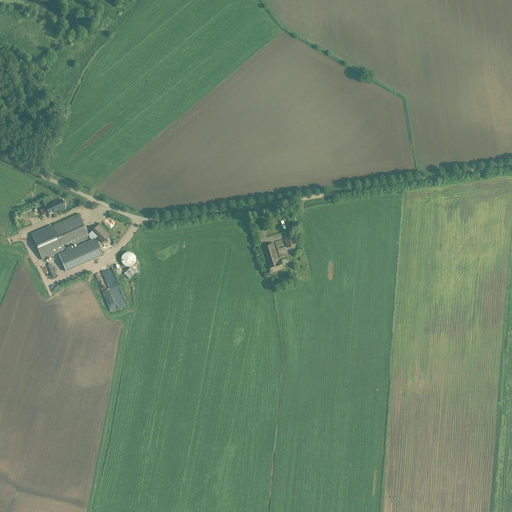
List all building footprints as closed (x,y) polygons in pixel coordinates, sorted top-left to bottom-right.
[(65,207),(61,199),(51,204),(51,205),(46,207),(48,213),(54,211),(54,212),(65,207)] [(113,227),(118,221),(112,214),(106,220),(113,227)] [(66,251),(68,251),(67,250),(68,250),(67,248),(90,238),(88,234),(80,215),(52,227),(52,226),(31,235),(42,260),(54,255),(53,254),(65,249),(66,251)] [(99,224),(91,231),(102,242),(109,235),(99,224)] [(285,230),(274,234),(275,239),(286,235),(285,230)] [(119,232),(110,240),(114,245),(123,237),(119,232)] [(294,236),(285,239),(287,239),(288,242),(286,242),(288,248),(297,245),(294,236)] [(92,240),(68,251),(66,251),(59,255),(66,271),(103,255),(96,238),(95,239),(92,240)] [(284,269),(282,260),(279,261),(273,243),(263,246),(269,265),(268,266),(270,273),(284,269)] [(121,260),(122,263),(123,265),(125,266),(128,267),(130,267),(132,266),(134,264),(136,261),(136,259),(135,256),(133,254),(131,252),(128,252),(126,252),(124,254),(122,255),(121,258),(121,260)] [(120,306),(127,303),(112,267),(105,270),(120,306)] [(130,268),(126,272),(131,277),(135,273),(130,268)] [(117,308),(108,284),(103,286),(112,309),(117,308)]
